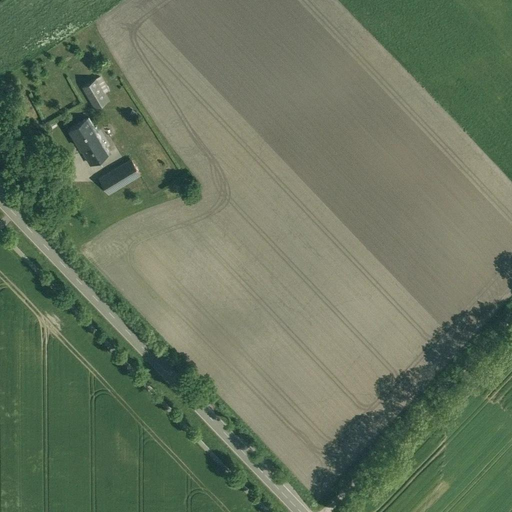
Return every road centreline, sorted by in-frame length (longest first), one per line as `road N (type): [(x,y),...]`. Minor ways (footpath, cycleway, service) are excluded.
road 1 (secondary): [(0,197),(299,511)]
road 2 (unclassified): [(330,511),(511,328)]
